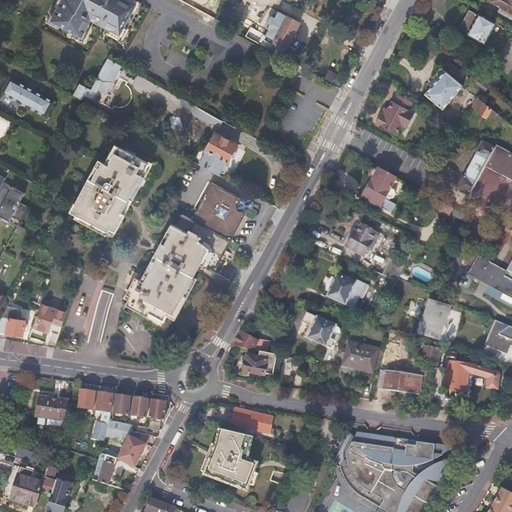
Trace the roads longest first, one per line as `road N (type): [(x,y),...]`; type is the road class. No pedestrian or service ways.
road 1 (residential): [(209,386),(510,437)]
road 2 (residential): [(177,386),(0,358)]
road 3 (tertiary): [(211,375),(266,266)]
